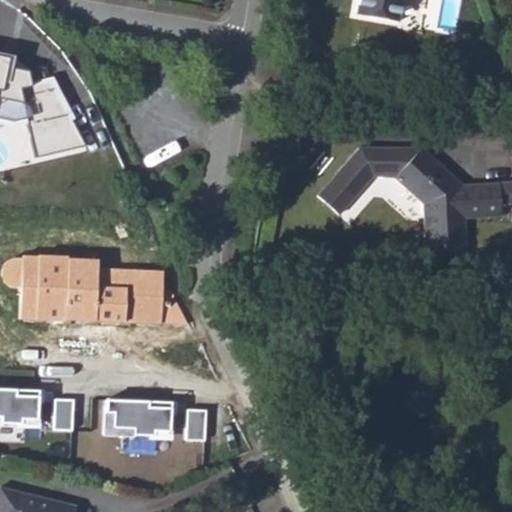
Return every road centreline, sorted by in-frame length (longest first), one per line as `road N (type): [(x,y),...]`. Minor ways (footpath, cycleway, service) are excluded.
road 1 (residential): [(307,511),(204,308),(234,49)]
road 2 (residential): [(234,49),(202,34),(67,9),(55,0)]
